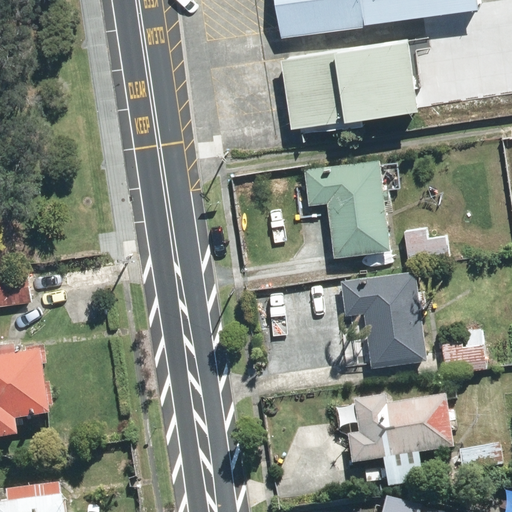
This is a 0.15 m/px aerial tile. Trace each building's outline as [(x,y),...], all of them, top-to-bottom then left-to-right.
[(278,0),(284,39),(484,9),(483,0),(278,0)] [(407,48),(278,66),(288,135),(416,117),(407,48)] [(385,163),(310,173),(314,208),(333,205),(340,261),(396,254),(385,163)] [(431,229),(409,232),(413,266),(454,261),(451,238),(432,240),(431,229)] [(30,273),(0,276),(0,307),(34,303),(30,273)] [(433,363),(426,310),(433,310),(431,294),(423,295),(420,274),(346,283),(350,317),(370,314),(377,370),(433,363)] [(445,341),(450,375),(488,370),(492,369),(486,330),(482,331),(469,333),(471,348),(467,348),(466,338),(445,341)] [(0,443),(22,440),(19,424),(54,419),(53,412),(58,411),(54,387),(49,388),(46,369),(50,368),(48,350),(30,353),(31,357),(19,359),(18,350),(0,352),(0,443)] [(364,439),(354,441),(357,468),(459,454),(452,402),(391,410),(390,402),(360,406),(364,439)] [(465,472),(449,474),(451,490),(490,486),(488,473),(508,470),(506,447),(463,451),(465,472)] [(12,508),(0,509),(0,511),(69,511),(68,501),(65,501),(63,488),(10,495),(12,508)]
